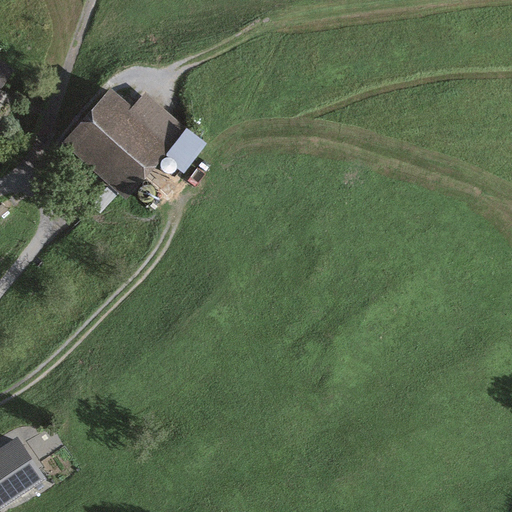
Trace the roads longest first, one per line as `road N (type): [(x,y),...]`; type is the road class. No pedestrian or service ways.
road 1 (track): [(0,399),(31,380),(140,275),(170,229),(180,180)]
road 2 (unclassified): [(0,187),(26,183),(47,216),(35,247),(0,290)]
